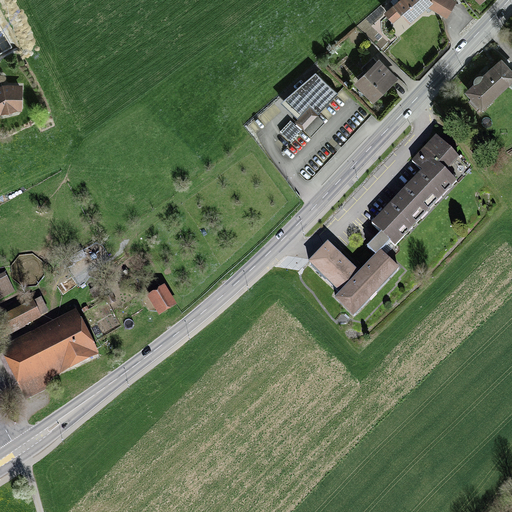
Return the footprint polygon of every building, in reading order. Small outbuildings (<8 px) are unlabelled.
[(427,4),(430,1),(435,4),(433,8),(446,15),(454,2),(451,0),(401,0),(393,8),(399,15),(402,12),(409,19),(427,4)] [(511,71),(501,60),(484,76),(483,76),(482,76),(481,75),(480,75),(479,76),(478,76),(477,77),(476,78),(476,79),(475,80),(475,81),(475,82),(476,83),(476,84),(468,91),(473,96),(469,100),(476,108),(479,106),(480,107),(508,81),(511,84),(511,71)] [(388,86),(395,79),(377,61),(372,66),(374,68),(359,82),(373,96),(386,84),(388,86)] [(338,92),(315,71),(281,101),(298,117),(309,105),(318,113),(338,92)] [(20,107),(20,87),(3,87),(0,88),(0,111),(7,107),(9,107),(20,107)] [(297,121),(305,128),(317,115),(309,108),(297,121)] [(336,299),(354,316),(397,270),(398,269),(380,252),(390,241),(395,246),(406,235),(403,232),(454,179),(446,171),(451,165),(449,163),(456,155),(437,137),(412,162),(425,174),(386,216),(383,213),(372,224),(382,234),(368,248),(379,259),(359,281),(337,260),(341,256),(329,244),(310,264),(341,294),(336,299)] [(6,277),(0,279),(0,297),(13,290),(6,277)] [(94,297),(104,293),(100,286),(91,291),(94,297)] [(163,291),(153,297),(161,310),(171,303),(163,291)] [(0,319),(0,335),(43,313),(42,310),(46,308),(41,298),(0,319)] [(45,374),(89,351),(73,320),(7,354),(28,397),(50,385),(45,374)]
